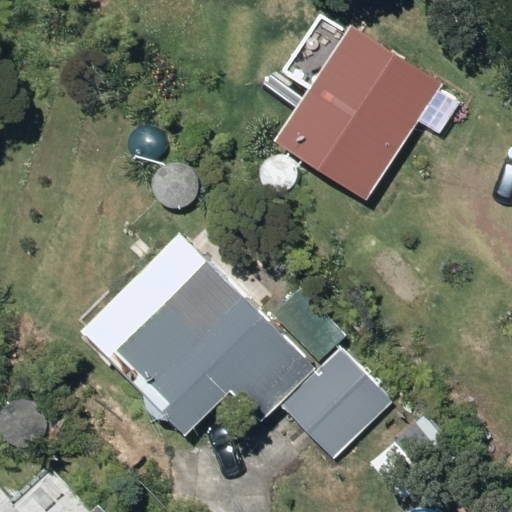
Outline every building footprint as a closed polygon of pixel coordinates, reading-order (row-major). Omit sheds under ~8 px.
[(278,142),(369,201),(445,81),(355,23),(278,142)] [(365,260),(406,309),(434,287),(393,236),(365,260)] [(114,361),(191,436),(232,394),(263,423),(315,370),(207,265),(175,298),(114,361)] [(278,315),(322,360),(347,336),(302,291),(278,315)] [(346,350),(284,409),(333,459),(395,399),(346,350)]
